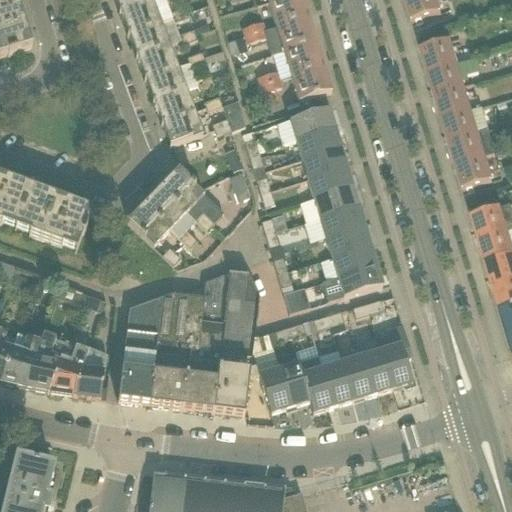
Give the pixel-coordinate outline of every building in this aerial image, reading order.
[(16,56),(31,52),(32,51),(15,0),(0,0),(0,60),(7,59),(8,60),(16,57),(16,56)] [(112,0),(118,17),(163,0),(112,0)] [(127,39),(173,22),(171,17),(166,5),(164,0),(163,0),(118,17),(127,39)] [(290,0),(268,7),(276,32),(309,22),(301,0),(290,0)] [(435,0),(411,0),(405,2),(413,26),(441,17),(435,0)] [(189,23),(187,17),(185,13),(171,17),(173,22),(175,28),(189,23)] [(181,45),(179,40),(175,28),(173,22),(127,39),(135,62),(169,49),(169,50),(180,46),(181,45)] [(276,32),(283,57),(316,47),(309,22),(276,32)] [(263,28),(242,34),(245,41),(265,35),(263,28)] [(179,40),(181,45),(180,46),(182,50),(197,45),(195,39),(194,35),(179,40)] [(265,35),(245,41),(247,49),(265,43),(267,43),(265,35)] [(231,61),(247,56),(243,43),(227,47),(231,61)] [(449,46),(421,54),(428,77),(456,69),(449,46)] [(283,57),(291,82),(324,72),(316,47),(283,57)] [(135,62),(144,85),(178,72),(169,50),(169,49),(135,62)] [(202,57),(187,63),(189,68),(191,73),(205,67),(204,63),(202,57)] [(428,77),(431,89),(435,101),(463,92),(456,69),(428,77)] [(152,107),(186,94),(178,72),(144,85),(152,107)] [(298,106),(331,97),(324,72),(291,82),(298,106)] [(257,83),(259,91),(281,85),(278,77),(257,83)] [(210,80),(196,85),(196,86),(197,90),(199,95),(214,90),(212,85),(210,80)] [(283,92),(281,85),(259,91),(262,98),(283,92)] [(435,101),(439,114),(442,124),(471,116),(463,92),(435,101)] [(161,130),(195,117),(186,94),(152,107),(161,130)] [(219,102),(204,107),(206,113),(207,118),(222,112),(222,111),(221,107),(219,102)] [(227,124),(212,130),(216,140),(222,137),(229,135),(230,134),(231,137),(245,132),(237,106),(222,111),(222,112),(227,124)] [(334,134),(328,114),(288,126),(294,146),(334,134)] [(442,124),(445,135),(449,148),(478,139),(471,116),(442,124)] [(161,130),(169,152),(203,139),(195,117),(161,130)] [(334,134),(294,146),(300,165),(340,153),(334,134)] [(478,139),(449,148),(453,160),(456,171),(485,162),(496,159),(489,136),(478,139)] [(248,160),(259,157),(255,143),(244,147),(248,160)] [(300,165),(306,185),(346,173),(340,153),(300,165)] [(234,154),(225,158),(232,177),(242,174),(234,154)] [(252,174),(263,171),(259,157),(248,160),(252,174)] [(456,171),(463,194),(492,186),(485,162),(456,171)] [(306,185),(312,205),(352,193),(346,173),(306,185)] [(178,175),(161,192),(187,217),(204,200),(178,175)] [(241,178),(229,183),(237,207),(249,202),(241,178)] [(0,181),(0,228),(15,234),(30,193),(0,181)] [(260,199),(271,196),(267,182),(256,186),(260,199)] [(161,192),(144,210),(170,235),(170,234),(187,217),(161,192)] [(85,230),(91,215),(30,193),(15,234),(76,256),(82,239),(83,239),(86,231),(85,230)] [(318,224),(358,212),(352,193),(312,205),(318,224)] [(271,196),(260,199),(264,213),(275,210),(271,196)] [(471,221),(475,233),(479,245),(508,236),(511,234),(511,209),(501,213),(500,212),(471,221)] [(144,244),(153,252),(170,235),(144,210),(127,227),(140,240),(144,244)] [(318,224),(324,244),(364,232),(358,212),(318,224)] [(213,229),(203,219),(196,226),(207,236),(213,229)] [(272,224),(261,227),(265,240),(276,237),(272,224)] [(324,244),(330,264),(370,252),(364,232),(324,244)] [(190,254),(197,247),(186,236),(179,243),(190,254)] [(511,260),(511,250),(508,236),(479,245),(482,257),(486,268),(511,260)] [(276,237),(265,240),(269,254),(280,251),(276,237)] [(330,264),(336,283),(376,271),(370,252),(330,264)] [(162,261),(173,272),(180,264),(169,253),(162,261)] [(511,260),(486,268),(489,279),(493,292),(511,285),(511,260)] [(283,262),(272,266),(277,280),(288,277),(283,262)] [(336,283),(322,287),(328,308),(342,303),(382,291),(376,271),(336,283)] [(277,280),(281,294),(292,290),(288,277),(277,280)] [(21,301),(27,283),(14,278),(7,296),(21,301)] [(229,279),(205,288),(203,303),(197,351),(189,350),(188,358),(192,359),(191,363),(196,363),(194,384),(184,382),(180,414),(212,418),(229,279)] [(248,280),(229,279),(212,418),(244,422),(248,384),(250,371),(251,360),(253,343),(258,302),(248,280)] [(34,292),(43,296),(45,291),(52,294),(54,287),(38,281),(34,292)] [(511,311),(511,285),(493,292),(500,315),(511,311)] [(304,293),(283,300),(289,319),(310,313),(304,293)] [(163,302),(148,410),(180,414),(184,382),(194,384),(196,363),(191,363),(192,359),(188,358),(189,350),(197,351),(203,303),(175,299),(174,298),(163,302)] [(82,299),(78,310),(100,318),(104,307),(82,299)] [(128,315),(118,407),(148,410),(163,302),(128,315)] [(370,320),(381,316),(383,316),(380,305),(366,309),(370,320)] [(355,324),(370,320),(366,309),(352,314),(355,324)] [(511,311),(500,315),(507,338),(511,354),(511,311)] [(341,317),(327,321),(330,332),(331,332),(343,328),(344,327),(341,317)] [(322,322),(313,325),(316,336),(325,333),(330,332),(327,321),(322,322)] [(305,339),(302,329),(290,332),(293,343),(305,339)] [(391,351),(383,353),(384,355),(380,356),(392,395),(412,389),(404,365),(412,362),(402,330),(386,335),(391,351)] [(290,332),(274,337),(277,347),(293,343),(290,332)] [(41,349),(25,393),(48,398),(58,369),(57,368),(48,365),(55,345),(51,343),(53,336),(47,334),(44,341),(43,340),(39,349),(41,349)] [(13,355),(12,355),(0,350),(5,339),(0,336),(0,387),(1,388),(13,355)] [(64,349),(65,347),(67,340),(62,338),(58,345),(58,347),(64,349)] [(272,353),(267,339),(258,342),(253,343),(251,360),(253,359),(272,353)] [(17,340),(12,355),(13,355),(1,388),(25,393),(41,349),(39,349),(17,340)] [(48,398),(72,401),(81,374),(87,357),(75,352),(69,366),(59,363),(57,368),(58,369),(48,398)] [(250,371),(248,384),(258,381),(270,419),(290,414),(278,374),(272,353),(253,359),(256,369),(250,371)] [(392,395),(380,356),(360,362),(372,401),(392,395)] [(317,362),(298,368),(310,409),(313,419),(332,413),(321,374),(317,362)] [(372,401),(360,362),(340,368),(352,407),(372,401)] [(298,368),(278,374),(290,414),(310,409),(298,368)] [(352,407),(340,368),(321,374),(332,413),(352,407)] [(103,377),(81,374),(72,401),(99,405),(103,377)] [(48,511),(49,508),(50,503),(45,502),(53,471),(22,463),(16,462),(13,474),(11,473),(8,488),(1,511),(48,511)] [(304,511),(301,500),(301,498),(294,500),(291,493),(285,492),(284,493),(164,479),(163,481),(153,479),(148,511),(304,511)]
